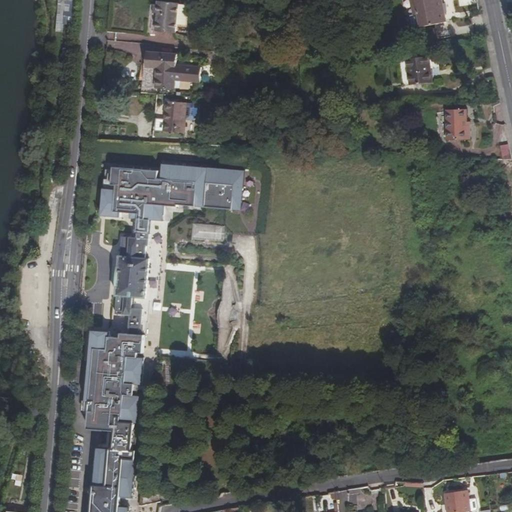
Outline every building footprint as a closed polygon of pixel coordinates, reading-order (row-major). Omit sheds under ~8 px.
[(411,0),(415,15),(417,28),(447,22),(442,0),(411,0)] [(179,7),(179,3),(158,1),(158,5),(154,4),(153,13),(158,13),(156,31),(176,33),(177,27),(179,7)] [(177,27),(186,28),(188,8),(179,7),(177,27)] [(176,66),(177,55),(148,52),(147,59),(144,58),(141,87),(174,90),(175,81),(200,83),(201,68),(176,66)] [(411,85),(412,85),(432,83),(429,57),(408,59),(411,85)] [(165,130),(185,132),(187,104),(167,102),(165,130)] [(467,109),(447,110),(448,140),(467,139),(467,122),(467,109)] [(504,159),(511,157),(508,144),(501,145),(504,159)] [(240,211),(243,172),(163,165),(162,180),(158,179),(159,171),(115,167),(113,185),(118,185),(117,190),(104,189),(102,216),(120,217),(120,213),(131,214),(131,218),(138,219),(137,239),(121,238),(115,314),(130,316),(128,335),(121,335),(120,339),(109,338),(110,336),(94,334),(93,345),(92,345),(91,353),(92,353),(88,401),(90,402),(87,430),(114,432),(115,432),(116,422),(134,424),(137,424),(140,397),(133,396),(134,386),(141,386),(143,359),(137,358),(137,354),(142,354),(144,337),(142,336),(140,336),(141,326),(143,310),(131,309),(132,298),(146,299),(149,259),(145,259),(146,247),(149,247),(150,235),(151,221),(153,221),(164,222),(165,207),(178,208),(178,206),(240,211)] [(113,185),(115,167),(106,166),(104,189),(117,190),(118,185),(113,185)] [(225,226),(194,224),(192,239),(223,242),(225,226)] [(218,315),(226,317),(229,306),(221,304),(218,315)] [(94,334),(110,336),(110,333),(92,331),(86,401),(88,401),(92,353),(91,353),(92,345),(93,345),(94,334)] [(116,422),(115,432),(114,432),(114,434),(110,433),(108,448),(113,448),(113,450),(97,449),(92,511),(129,511),(130,509),(120,508),(121,499),(133,500),(136,461),(135,461),(135,453),(131,453),(134,424),(116,422)] [(470,500),(468,490),(445,493),(447,511),(468,511),(467,500),(470,500)]
